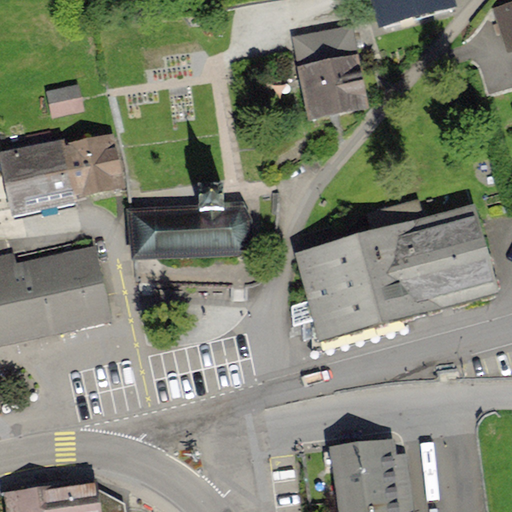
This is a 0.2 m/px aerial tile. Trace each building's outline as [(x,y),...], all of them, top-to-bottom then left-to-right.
[(372,0),(381,33),(457,13),(452,0),(372,0)] [(511,6),(493,13),(508,60),(511,58),(511,6)] [(350,32),(292,43),(309,128),(367,117),(350,32)] [(80,87),(45,95),(51,123),(86,115),(80,87)] [(114,138),(65,149),(78,205),(127,194),(114,138)] [(63,143),(0,158),(0,160),(13,212),(16,223),(79,207),(78,205),(65,149),(63,143)] [(0,214),(13,212),(0,160),(0,214)] [(201,211),(133,213),(134,265),(249,262),(248,209),(225,210),(225,189),(201,189),(201,211)] [(370,240),(296,261),(320,348),(495,300),(470,213),(425,226),(418,202),(364,217),(370,240)] [(13,255),(0,258),(0,351),(92,329),(109,325),(91,251),(16,269),(13,255)] [(393,448),(331,455),(337,511),(400,511),(395,458),(393,448)] [(400,511),(415,511),(410,457),(395,458),(400,511)] [(96,486),(4,498),(6,511),(128,511),(128,507),(97,491),(96,486)]
